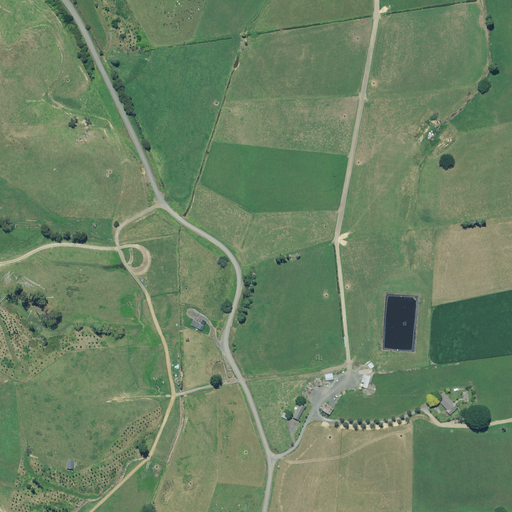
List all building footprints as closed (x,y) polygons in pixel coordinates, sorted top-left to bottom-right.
[(205,326),(194,320),(191,326),(202,331),(205,326)] [(371,377),(364,375),(362,382),(364,383),(364,385),(361,384),(360,386),(367,389),(371,377)] [(458,408),(443,392),(437,398),(441,401),(440,403),(447,410),(446,411),(450,415),(458,408)] [(333,409),(325,404),(322,410),(329,415),(333,409)] [(305,407),(300,405),(293,418),(298,420),(305,407)]
